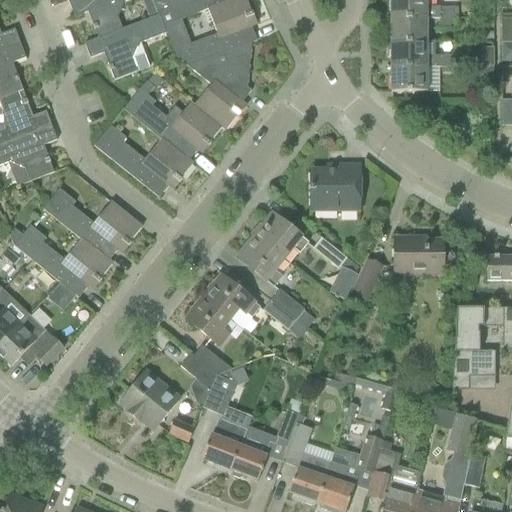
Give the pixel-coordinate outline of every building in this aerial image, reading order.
[(79,0),(68,4),(74,19),(87,13),(97,40),(121,31),(116,19),(123,4),(134,0),(79,0)] [(177,0),(174,1),(173,0),(164,0),(152,5),(154,9),(157,17),(158,17),(162,27),(180,20),(181,21),(203,12),(207,11),(207,10),(232,0),(177,0)] [(180,20),(162,27),(165,35),(164,36),(172,56),(187,68),(251,44),(256,42),(247,19),(253,17),(252,13),(250,14),(245,0),(232,0),(207,10),(207,11),(203,12),(207,25),(211,23),(216,35),(190,45),(181,21),(180,20)] [(426,8),(426,0),(389,0),(390,20),(426,20),(438,20),(454,20),(454,9),(438,9),(438,8),(426,8)] [(154,9),(146,12),(149,20),(157,17),(154,9)] [(121,31),(97,40),(84,45),(89,60),(103,55),(113,82),(137,73),(132,60),(139,45),(164,36),(165,35),(162,27),(158,17),(157,17),(149,20),(121,31)] [(426,20),(390,20),(390,44),(426,44),(426,20)] [(438,20),(438,30),(454,30),(454,20),(438,20)] [(501,44),(511,44),(511,20),(501,20),(501,44)] [(0,33),(0,52),(20,45),(14,30),(1,36),(0,33)] [(246,89),(251,44),(187,68),(210,87),(193,107),(221,129),(220,129),(225,133),(237,118),(240,115),(235,112),(250,92),(246,89)] [(434,44),(426,44),(390,44),(390,46),(386,46),(386,59),(390,59),(390,69),(426,69),(438,69),(454,69),(454,57),(434,57),(434,44)] [(511,44),(501,44),(501,63),(510,63),(511,61),(511,44)] [(0,52),(0,99),(22,91),(12,64),(25,59),(20,45),(0,52)] [(477,59),(477,68),(493,68),(493,52),(483,52),(477,59)] [(493,68),(477,69),(477,85),(493,84),(493,68)] [(426,69),(390,69),(390,93),(426,93),(426,69)] [(154,75),(146,83),(153,90),(155,91),(163,82),(154,75)] [(221,129),(193,107),(190,103),(172,126),(150,108),(153,104),(146,98),(152,90),(145,85),(139,90),(123,111),(160,141),(160,140),(188,163),(188,162),(203,144),(208,147),(210,144),(209,143),(220,129),(221,129)] [(130,89),(124,98),(129,102),(136,94),(130,89)] [(22,91),(0,99),(0,106),(2,113),(0,117),(0,146),(51,127),(45,113),(32,118),(22,91)] [(511,127),(511,101),(501,101),(501,127),(511,127)] [(56,142),(51,127),(0,146),(0,166),(9,163),(24,170),(29,183),(53,174),(43,147),(56,142)] [(121,144),(125,139),(110,127),(93,147),(158,200),(174,180),(179,184),(181,181),(180,180),(192,165),(188,162),(188,163),(160,140),(160,141),(143,161),(121,144)] [(358,167),(335,167),(335,172),(310,172),(310,211),(358,211),(358,167)] [(141,229),(110,204),(93,226),(71,208),(74,204),(58,192),(42,212),(80,242),(80,241),(108,263),(108,262),(123,244),(128,247),(130,244),(129,244),(141,229)] [(254,237),(283,261),(293,249),(300,254),(308,245),(271,216),(254,237)] [(80,241),(80,242),(64,262),(41,244),(44,240),(29,228),(22,237),(14,231),(9,238),(14,248),(33,264),(46,274),(78,299),(94,280),(98,284),(101,281),(100,280),(112,265),(108,262),(108,263),(80,241)] [(283,261),(254,237),(236,259),(273,288),(281,278),(274,272),(283,261)] [(394,239),(394,275),(442,276),(442,242),(415,242),(415,239),(394,239)] [(312,249),(338,270),(346,261),(320,240),(312,249)] [(511,257),(486,257),(486,283),(511,282),(511,257)] [(382,269),(368,263),(353,295),(367,302),(382,269)] [(213,284),(201,298),(229,320),(239,309),(251,318),(259,308),(220,277),(214,285),(213,284)] [(279,290),(270,302),(295,322),(304,310),(279,290)] [(0,345),(28,316),(3,292),(0,294),(0,345)] [(229,320),(201,298),(190,312),(191,313),(185,321),(218,347),(227,336),(221,331),(229,320)] [(261,312),(286,332),(295,322),(270,302),(261,312)] [(511,309),(502,310),(502,328),(502,351),(511,351),(511,309)] [(502,328),(502,310),(456,310),(451,391),(468,391),(468,378),(494,378),(494,352),(479,352),(479,334),(478,334),(478,328),(502,328)] [(63,349),(28,316),(0,345),(0,357),(11,368),(25,353),(34,361),(36,359),(45,368),(63,349)] [(192,359),(216,377),(231,371),(202,347),(192,359)] [(216,377),(192,359),(189,356),(180,368),(209,392),(216,377)] [(156,429),(178,402),(144,374),(120,404),(129,411),(127,414),(140,424),(143,419),(156,429)] [(216,377),(209,392),(201,409),(222,418),(236,387),(216,377)] [(396,389),(356,377),(353,386),(384,395),(380,410),(389,413),(396,389)] [(323,393),(326,382),(313,378),(310,389),(323,393)] [(348,405),(344,419),(351,421),(352,421),(356,407),(348,405)] [(295,425),(296,426),(300,417),(286,412),(275,439),(288,444),(295,425)] [(412,509),(411,511),(457,511),(459,505),(463,486),(465,486),(471,458),(469,458),(469,456),(465,456),(474,422),(455,416),(445,453),(452,455),(451,461),(444,466),(441,478),(445,486),(442,498),(417,490),(416,493),(412,509)] [(229,472),(239,447),(245,431),(218,420),(201,461),(229,472)] [(174,422),(168,436),(187,444),(193,430),(174,422)] [(288,444),(281,464),(293,468),(300,446),(305,448),(306,446),(311,431),(301,427),(296,426),(295,425),(288,444)] [(246,428),(245,431),(239,447),(229,472),(231,473),(231,474),(232,477),(239,480),(242,479),(242,477),(257,483),(267,458),(266,458),(274,439),(246,428)] [(364,438),(355,471),(373,476),(378,455),(382,443),(364,438)] [(330,464),(302,455),(297,469),(288,495),(302,500),(302,502),(303,505),(310,507),(314,506),(314,504),(316,505),(325,479),(330,464)] [(378,455),(373,476),(366,498),(367,499),(368,496),(384,501),(380,511),(411,511),(412,509),(416,493),(388,484),(395,460),(378,455)] [(471,458),(465,486),(476,489),(483,461),(471,458)] [(347,470),(330,464),(325,479),(316,505),(318,505),(317,507),(319,510),(323,511),(328,511),(329,511),(330,510),(336,511),(345,511),(354,489),(353,488),(356,479),(345,475),(347,470)] [(41,511),(43,508),(9,495),(3,511),(2,511),(1,511),(41,511)] [(473,501),(470,511),(500,511),(502,507),(484,504),(473,501)]
